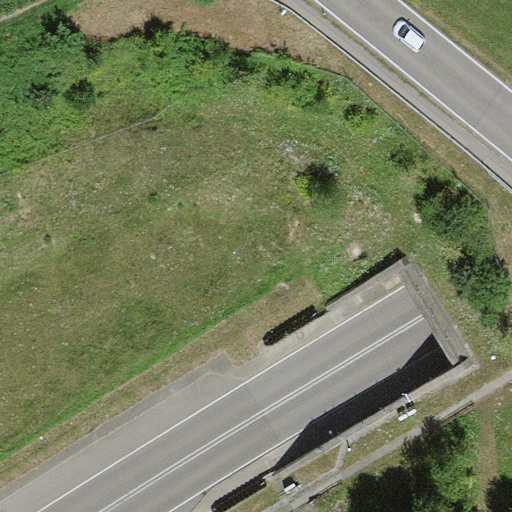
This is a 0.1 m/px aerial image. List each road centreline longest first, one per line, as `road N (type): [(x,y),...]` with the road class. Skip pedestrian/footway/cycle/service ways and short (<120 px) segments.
road 1 (trunk): [(145,511),(511,283)]
road 2 (secondary): [(511,126),(354,0)]
